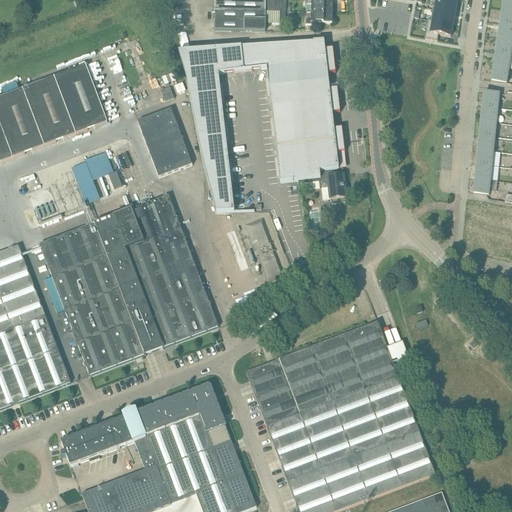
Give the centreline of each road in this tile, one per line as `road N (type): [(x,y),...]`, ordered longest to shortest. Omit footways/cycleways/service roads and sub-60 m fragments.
road 1 (tertiary): [(406,224),(376,157),(359,0)]
road 2 (unclassified): [(222,363),(406,224)]
road 3 (residential): [(457,201),(478,0)]
road 4 (unclassified): [(34,433),(222,363)]
road 5 (unclassified): [(222,363),(280,511)]
road 6 (tertiary): [(511,332),(406,224)]
road 7 (unknown): [(0,217),(42,234),(117,205)]
